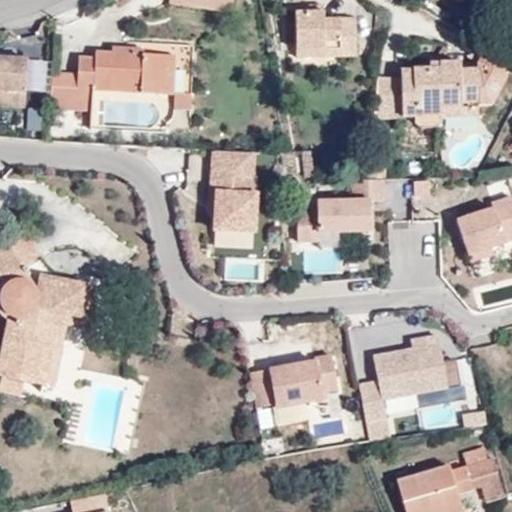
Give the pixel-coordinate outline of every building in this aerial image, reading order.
[(230,13),(231,0),(167,0),(167,3),(230,13)] [(322,13),(308,13),(294,13),(294,49),(323,49),(323,56),(355,55),(354,19),(323,21),(322,13)] [(50,73),(49,108),(90,110),(91,89),(164,94),(167,55),(142,54),(133,54),(134,48),(110,47),(109,52),(94,51),(94,57),(77,57),(76,75),(50,73)] [(460,63),(440,63),(440,71),(443,71),(442,85),(440,85),(440,118),(459,117),(459,114),(477,114),(477,105),(490,106),(511,65),(511,62),(486,47),(476,65),(477,72),(459,72),(460,65),(460,63)] [(323,49),(294,49),(294,57),(323,56),(323,49)] [(167,55),(164,94),(173,94),(175,55),(167,55)] [(0,90),(23,92),(25,60),(0,58),(0,90)] [(435,128),(440,122),(440,118),(440,85),(442,85),(443,71),(440,71),(427,71),(401,71),(401,104),(413,105),(413,117),(412,123),(418,128),(435,128)] [(0,104),(23,106),(23,92),(0,90),(0,104)] [(190,96),(173,94),(173,109),(190,109),(190,96)] [(401,117),(413,117),(413,105),(401,104),(401,117)] [(208,250),(254,250),(255,151),(209,151),(208,250)] [(303,178),(311,178),(310,152),(302,152),(303,178)] [(445,180),(421,180),(422,195),(439,195),(445,180)] [(386,181),(344,182),(345,202),(373,202),(373,197),(386,196),(386,181)] [(343,182),(315,183),(316,211),(344,210),(343,182)] [(451,218),(466,261),(511,243),(511,202),(510,197),(451,218)] [(82,318),(88,285),(39,274),(41,260),(22,229),(0,243),(0,268),(8,282),(1,290),(0,293),(0,301),(1,308),(7,315),(12,318),(0,377),(0,390),(18,395),(21,382),(34,384),(42,342),(51,345),(58,313),(82,318)] [(226,277),(252,279),(253,262),(227,261),(226,277)] [(96,286),(88,285),(82,318),(58,313),(51,345),(42,342),(34,384),(52,389),(62,347),(59,346),(64,324),(87,329),(96,286)] [(358,382),(366,440),(390,437),(384,398),(413,394),(418,428),(455,423),(451,398),(459,397),(454,359),(440,361),(437,341),(370,350),(374,380),(358,382)] [(275,408),(326,399),(325,394),(338,391),(332,356),(269,367),(270,370),(250,373),(257,408),(275,405),(275,408)] [(273,408),(257,411),(263,453),(279,450),(273,408)] [(460,428),(485,426),(484,411),(459,413),(460,428)] [(464,467),(468,482),(495,474),(490,459),(464,467)] [(460,511),(456,495),(449,471),(447,467),(396,482),(405,511),(460,511)] [(449,471),(456,495),(471,490),(468,482),(464,467),(449,471)] [(109,511),(106,495),(71,502),(72,511),(109,511)]
